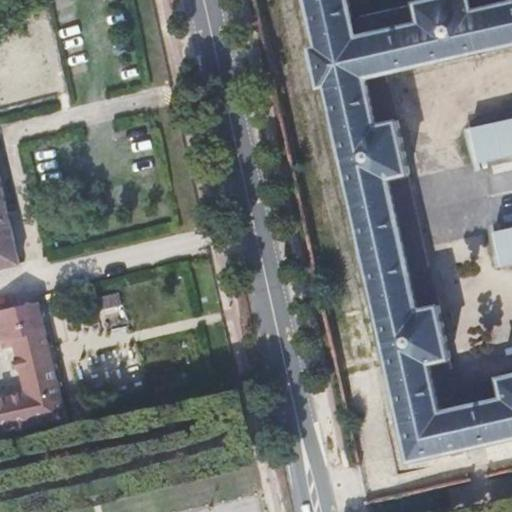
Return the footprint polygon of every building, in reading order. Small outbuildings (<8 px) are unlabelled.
[(329,85),(411,459),(511,437),(511,373),(501,376),(502,380),(456,389),(449,358),(452,358),(439,304),(436,305),(408,173),(411,173),(399,120),(396,120),(385,73),(511,44),(511,0),(423,0),(415,2),(416,5),(373,15),(369,0),(310,0),(320,44),(314,45),(322,87),(329,85)] [(511,118),(473,127),(481,163),(511,155),(511,118)] [(0,269),(21,265),(0,174),(0,269)] [(511,228),(497,231),(505,267),(511,265),(511,228)] [(0,435),(68,419),(40,302),(0,311),(0,339),(1,343),(4,342),(5,349),(15,347),(18,359),(13,360),(16,371),(20,370),(25,392),(0,398),(0,435)]
